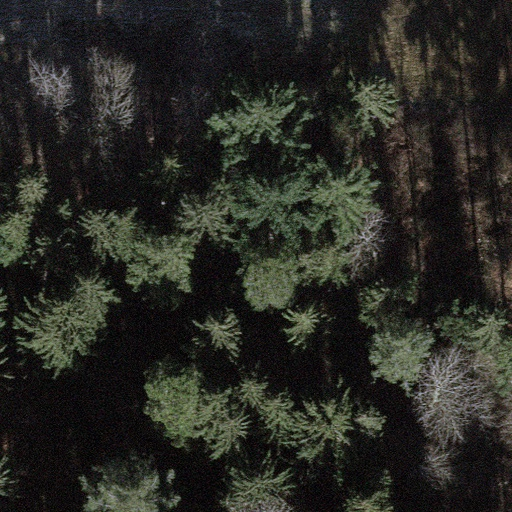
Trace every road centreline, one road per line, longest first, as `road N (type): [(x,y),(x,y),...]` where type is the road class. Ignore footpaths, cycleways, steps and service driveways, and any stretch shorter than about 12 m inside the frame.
road 1 (track): [(511,440),(99,385)]
road 2 (track): [(427,0),(433,22),(511,119)]
